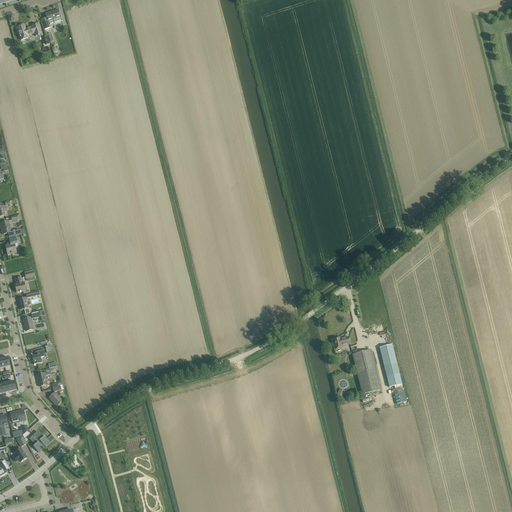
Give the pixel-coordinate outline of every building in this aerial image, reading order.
[(41,20),(43,25),(45,30),(50,27),(50,26),(62,21),(61,17),(58,10),(46,14),(47,18),(41,20)] [(24,25),(16,28),(17,32),(18,32),(21,40),(28,38),(28,35),(34,33),(35,36),(41,34),(38,24),(32,26),(32,27),(25,29),(24,25)] [(48,36),(42,37),(45,46),(51,44),(48,36)] [(0,217),(4,216),(6,216),(4,210),(7,209),(6,206),(11,205),(10,201),(5,202),(5,206),(0,206),(0,217)] [(11,221),(0,224),(3,235),(12,233),(10,226),(12,225),(11,221)] [(6,246),(8,255),(17,253),(16,249),(19,248),(18,244),(17,237),(9,239),(10,242),(8,242),(9,245),(6,246)] [(17,293),(22,292),(26,291),(24,282),(23,283),(22,278),(20,278),(15,280),(17,285),(15,285),(17,293)] [(19,300),(21,310),(28,308),(26,298),(19,300)] [(23,319),(26,332),(34,330),(31,318),(23,319)] [(332,340),(333,345),(334,350),(343,348),(342,346),(350,344),(349,337),(344,338),(344,339),(341,339),(340,338),(332,340)] [(392,345),(379,348),(381,353),(384,368),(387,377),(389,387),(395,386),(402,384),(399,374),(397,365),(393,350),(392,345)] [(36,352),(36,353),(37,353),(37,355),(32,357),(34,365),(42,363),(41,358),(46,357),(44,350),(36,352)] [(372,350),(352,355),(362,395),(381,390),(372,350)] [(50,372),(58,370),(57,367),(44,370),(45,373),(37,375),(40,387),(48,385),(45,376),(51,374),(50,372)] [(404,390),(394,392),(397,404),(406,402),(404,390)] [(63,401),(55,393),(49,398),(57,407),(63,401)] [(19,422),(21,422),(26,421),(24,410),(17,412),(19,422)] [(10,413),(13,424),(19,422),(17,412),(10,413)] [(35,425),(28,431),(31,434),(38,428),(35,425)] [(37,432),(33,435),(44,447),(49,442),(44,437),(43,438),(37,432)] [(33,435),(29,439),(35,445),(34,446),(39,452),(44,447),(33,435)] [(23,436),(16,439),(21,448),(27,444),(23,436)] [(16,456),(14,458),(16,462),(19,460),(21,463),(27,458),(21,449),(14,453),(16,456)] [(0,463),(0,473),(2,477),(5,476),(7,474),(7,473),(5,469),(9,467),(5,460),(0,463)]
